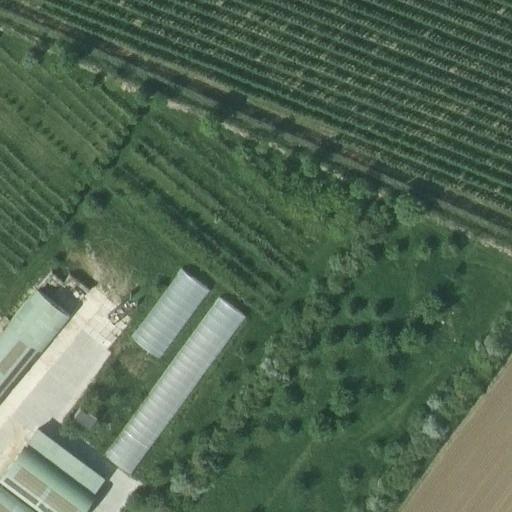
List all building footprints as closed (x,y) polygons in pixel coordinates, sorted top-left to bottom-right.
[(182,267),(131,336),(160,357),(211,288),(182,267)] [(217,293),(107,455),(134,474),(245,311),(217,293)] [(122,334),(134,317),(107,299),(95,316),(122,334)] [(26,403),(61,425),(103,358),(68,336),(26,403)] [(0,398),(16,378),(0,364),(0,398)]
